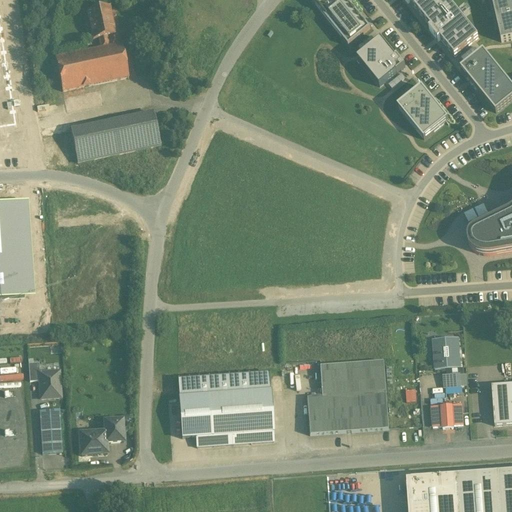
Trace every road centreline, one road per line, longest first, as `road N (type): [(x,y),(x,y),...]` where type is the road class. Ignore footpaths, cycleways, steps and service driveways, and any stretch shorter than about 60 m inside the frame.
road 1 (residential): [(511,451),(150,476)]
road 2 (residential): [(164,213),(146,385),(150,476)]
road 3 (residential): [(272,0),(204,107),(164,213)]
road 4 (residential): [(164,213),(69,179),(0,178)]
road 5 (residential): [(150,476),(0,486)]
